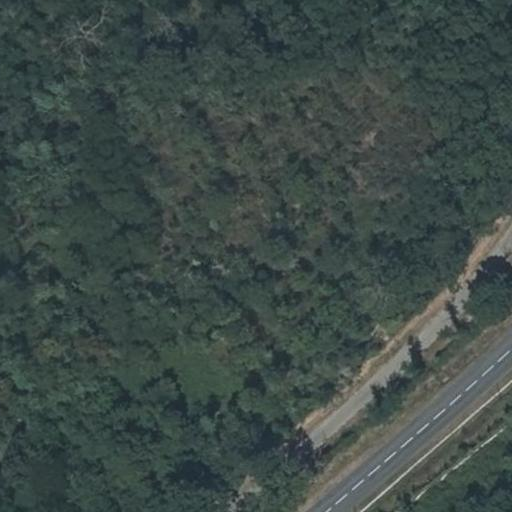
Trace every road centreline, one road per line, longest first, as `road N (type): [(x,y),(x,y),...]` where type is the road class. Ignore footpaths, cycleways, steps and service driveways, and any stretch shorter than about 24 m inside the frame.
road 1 (unclassified): [(511,234),(464,301),(235,511)]
road 2 (secondary): [(511,346),(328,511)]
